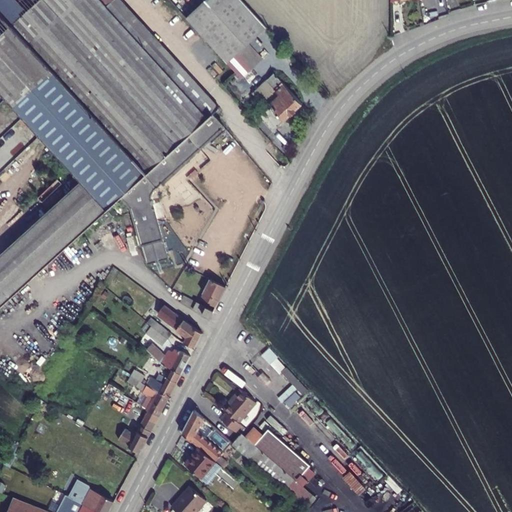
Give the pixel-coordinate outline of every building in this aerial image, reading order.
[(119,0),(0,0),(0,11),(159,186),(224,127),(213,114),(219,109),(119,0)] [(187,0),(169,0),(185,18),(196,9),(187,0)] [(205,0),(196,9),(185,18),(227,63),(246,45),(247,45),(206,0),(205,0)] [(206,0),(247,45),(266,28),(241,0),(206,0)] [(0,11),(0,90),(82,180),(2,253),(28,282),(121,198),(130,208),(147,265),(169,259),(151,198),(151,195),(152,193),(154,191),(159,186),(0,11)] [(246,45),(227,63),(241,78),(260,60),(246,45)] [(302,104),(274,73),(257,88),(258,89),(254,93),(281,123),(289,115),(291,115),(295,112),(294,110),(302,104)] [(272,131),(281,123),(254,93),(253,94),(267,109),(259,117),(272,131)] [(0,307),(28,282),(2,253),(0,255),(0,307)] [(226,287),(210,279),(200,300),(216,307),(226,287)] [(140,309),(105,282),(103,286),(137,313),(140,309)] [(197,302),(184,295),(180,302),(193,309),(197,302)] [(200,300),(198,303),(206,306),(214,311),(216,307),(200,300)] [(202,313),(206,306),(198,303),(197,302),(193,309),(202,313)] [(202,333),(165,305),(162,309),(160,306),(156,311),(178,328),(177,330),(187,337),(184,342),(195,348),(202,333)] [(214,311),(206,306),(202,313),(210,318),(214,311)] [(172,334),(151,318),(147,323),(151,326),(167,339),(172,334)] [(162,346),(167,339),(151,326),(146,333),(162,346)] [(165,356),(152,344),(147,349),(164,365),(181,375),(190,356),(175,349),(173,352),(169,350),(165,356)] [(169,397),(181,375),(164,365),(158,376),(157,375),(155,379),(151,377),(146,385),(169,397)] [(143,375),(133,369),(129,376),(139,381),(143,375)] [(139,381),(129,376),(126,380),(143,391),(136,402),(148,409),(147,410),(159,417),(169,397),(146,385),(146,386),(139,382),(139,381)] [(260,400),(245,387),(228,408),(231,410),(225,417),(239,429),(245,422),(243,420),(260,400)] [(209,417),(199,409),(187,431),(206,447),(226,464),(229,466),(233,461),(224,453),(236,440),(217,424),(215,427),(208,420),(209,417)] [(140,452),(159,417),(147,410),(135,434),(124,428),(118,439),(140,452)] [(267,432),(258,424),(249,434),(246,432),(237,442),(312,506),(321,496),(307,484),(312,478),(306,473),(314,463),(272,427),(267,432)] [(212,481),(226,464),(206,447),(196,458),(194,457),(190,462),(212,481)] [(244,470),(233,461),(229,466),(239,475),(244,470)] [(89,485),(74,478),(71,483),(80,488),(78,491),(87,496),(83,503),(98,511),(108,511),(114,501),(91,489),(89,485)] [(195,484),(185,496),(187,498),(197,486),(195,484)] [(185,496),(177,505),(184,511),(199,511),(212,498),(197,486),(187,498),(185,496)] [(51,511),(13,497),(7,511),(51,511)] [(98,511),(83,503),(75,499),(72,504),(82,509),(79,511),(98,511)]
